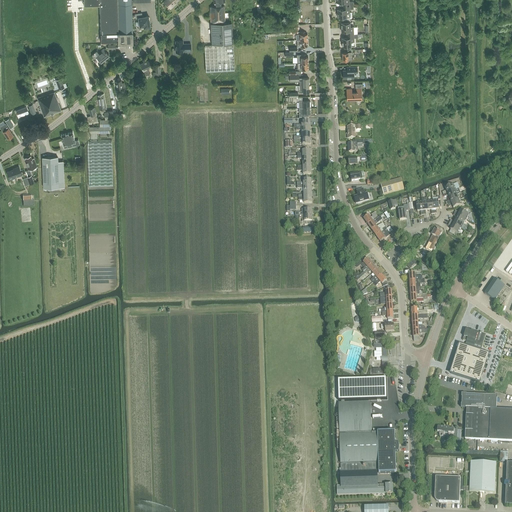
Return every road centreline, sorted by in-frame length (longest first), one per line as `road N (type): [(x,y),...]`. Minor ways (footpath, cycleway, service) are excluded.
road 1 (residential): [(377,253),(338,176),(324,0)]
road 2 (tertiary): [(0,161),(200,0)]
road 3 (unclassified): [(414,511),(413,417),(427,358)]
road 4 (residential): [(427,358),(409,350),(398,283),(377,253)]
